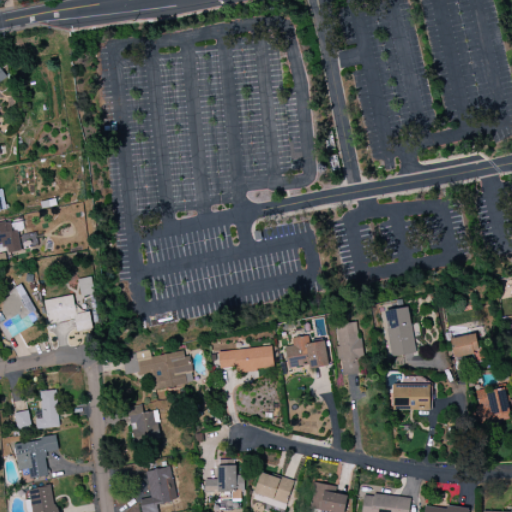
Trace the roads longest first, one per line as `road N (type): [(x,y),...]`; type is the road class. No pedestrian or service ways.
road 1 (residential): [(236,437),(426,474),(511,479)]
road 2 (residential): [(0,371),(76,356),(91,366),(106,511)]
